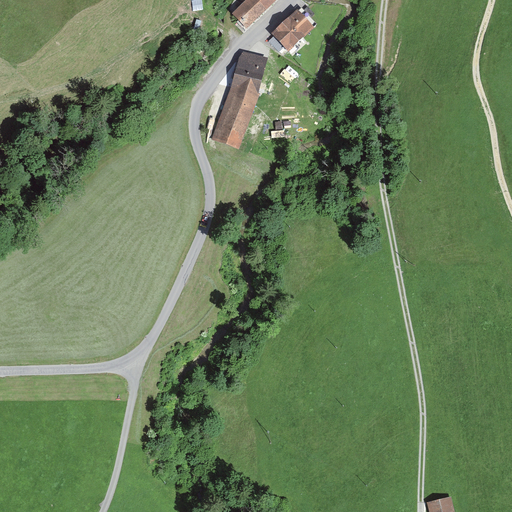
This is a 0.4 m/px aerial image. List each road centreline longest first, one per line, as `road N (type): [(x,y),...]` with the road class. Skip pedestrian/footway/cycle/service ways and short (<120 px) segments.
road 1 (track): [(387,0),(377,85),(394,245),(424,408),(421,511)]
road 2 (unclassified): [(139,369),(210,205),(194,135),(197,107),(224,66),(291,0)]
road 3 (track): [(491,0),(475,67),(511,204)]
road 4 (unclassified): [(139,369),(103,511)]
road 5 (unclassified): [(0,373),(139,369)]
